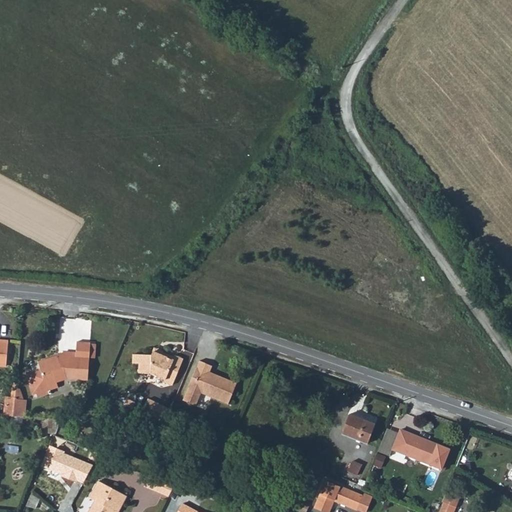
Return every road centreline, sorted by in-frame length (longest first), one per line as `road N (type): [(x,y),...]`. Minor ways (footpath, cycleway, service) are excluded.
road 1 (secondary): [(511,427),(163,309),(0,289)]
road 2 (unclassified): [(511,366),(351,132),(345,103),(353,72),(406,0)]
